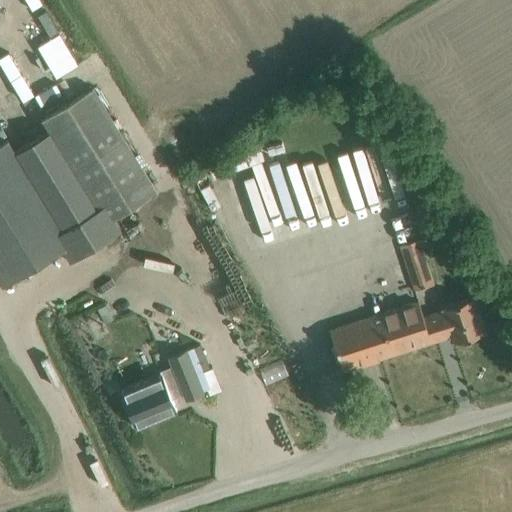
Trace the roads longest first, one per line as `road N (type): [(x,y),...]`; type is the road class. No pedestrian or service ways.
road 1 (unknown): [(257,485),(209,323),(180,282),(145,262),(98,259),(34,297),(21,345),(103,511)]
road 2 (unclassified): [(162,511),(511,416)]
road 3 (unknown): [(365,456),(278,214)]
